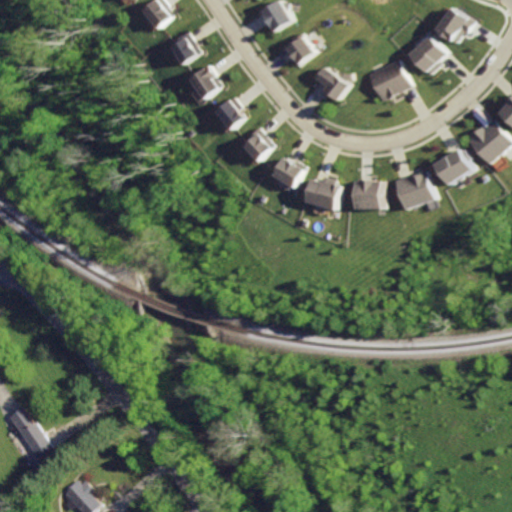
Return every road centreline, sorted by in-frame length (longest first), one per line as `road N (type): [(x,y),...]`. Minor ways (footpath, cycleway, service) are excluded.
road 1 (residential): [(217,0),(262,72),(307,122),(366,146),(424,129),(465,92),(511,30)]
road 2 (residential): [(205,511),(85,351),(0,266)]
